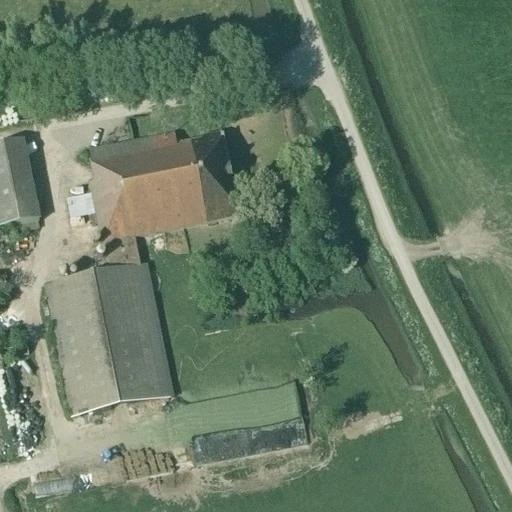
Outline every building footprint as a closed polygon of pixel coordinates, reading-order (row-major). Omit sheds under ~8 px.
[(0,144),(31,139),(28,120),(0,124),(0,144)] [(134,241),(238,220),(221,135),(200,140),(201,143),(177,147),(175,137),(87,154),(93,184),(89,185),(95,217),(89,218),(91,228),(98,227),(102,247),(108,276),(44,289),(70,417),(169,397),(143,269),(140,269),(134,241)] [(0,229),(13,227),(35,222),(39,222),(23,142),(0,147),(0,229)] [(35,222),(13,227),(15,234),(36,230),(35,222)] [(0,361),(28,356),(26,345),(0,350),(0,361)] [(309,438),(297,379),(256,388),(263,421),(245,425),(251,450),(309,438)]
